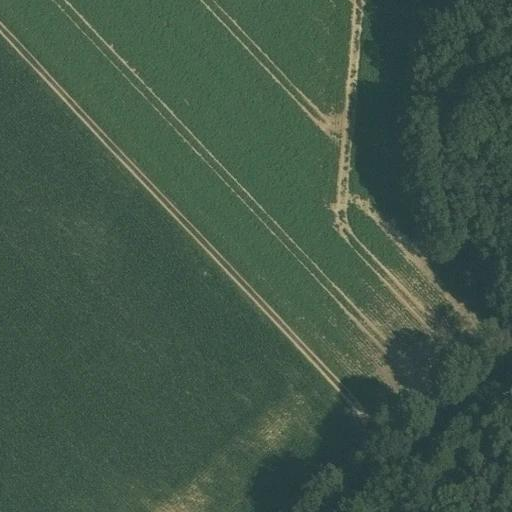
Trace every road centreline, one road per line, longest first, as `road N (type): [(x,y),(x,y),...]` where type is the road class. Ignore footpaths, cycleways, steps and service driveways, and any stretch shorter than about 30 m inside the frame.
road 1 (track): [(382,436),(0,32)]
road 2 (unclassified): [(299,511),(511,315)]
